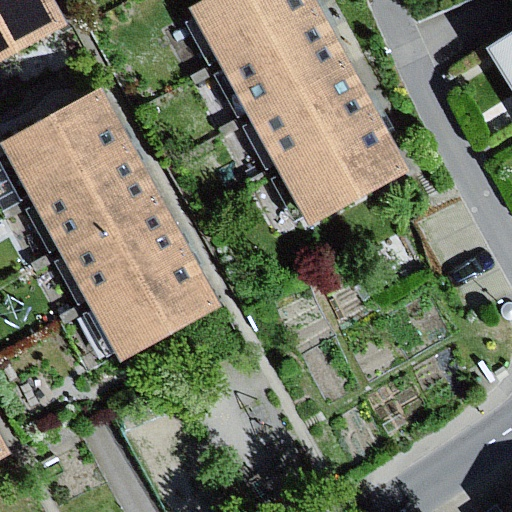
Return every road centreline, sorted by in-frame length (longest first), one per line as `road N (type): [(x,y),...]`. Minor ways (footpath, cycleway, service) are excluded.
road 1 (residential): [(511,253),(428,105),(390,0)]
road 2 (unclassified): [(390,511),(511,429)]
